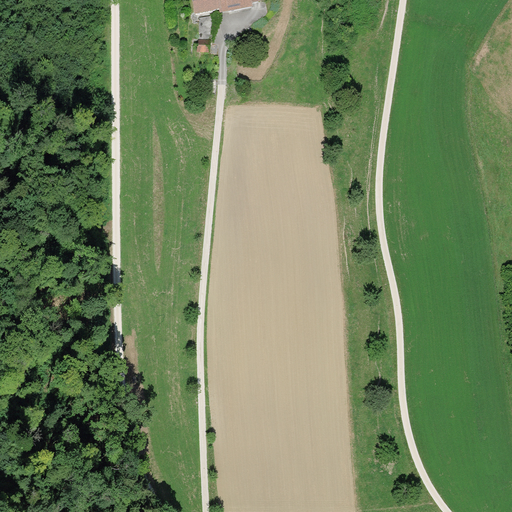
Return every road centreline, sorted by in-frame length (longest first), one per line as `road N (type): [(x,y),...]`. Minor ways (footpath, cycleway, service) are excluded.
road 1 (track): [(447,511),(416,461),(405,424),(398,307),(379,211),(403,0)]
road 2 (track): [(161,511),(137,471),(118,363),(114,0)]
road 3 (track): [(207,511),(199,307),(227,21)]
